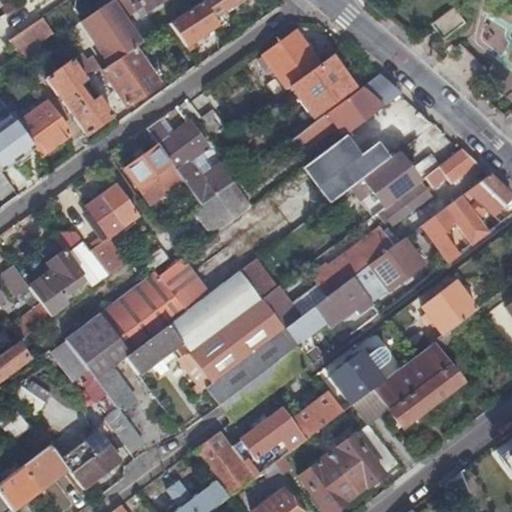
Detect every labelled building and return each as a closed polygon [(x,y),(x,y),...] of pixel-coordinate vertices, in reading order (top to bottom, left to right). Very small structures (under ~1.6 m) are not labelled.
[(128,19),(138,12),(141,15),(162,0),(109,0),(80,19),(110,61),(133,46),(141,40),(128,19)] [(238,0),(200,0),(166,23),(184,47),(217,24),(212,18),(238,0)] [(455,9),(434,24),(446,42),(468,28),(455,9)] [(41,16),(25,27),(35,43),(52,31),(41,16)] [(25,27),(20,30),(35,50),(38,48),(35,43),(25,27)] [(20,30),(9,38),(8,39),(22,59),(35,50),(20,30)] [(290,85),(320,63),(295,31),(257,59),(264,68),(269,65),(286,88),(288,87),(290,85)] [(102,66),(86,78),(87,79),(98,95),(101,98),(110,92),(108,89),(112,86),(125,107),(158,84),(133,46),(110,61),(102,66)] [(353,86),(330,56),(320,63),(290,85),(312,116),(353,86)] [(81,71),(72,59),(45,78),(86,134),(112,115),(101,98),(98,95),(89,101),(78,85),(87,79),(86,78),(81,71)] [(81,71),(86,78),(102,66),(97,59),(81,71)] [(377,73),(284,143),(295,158),(337,127),(343,136),(355,126),(361,121),(400,93),(377,73)] [(286,88),(270,99),(277,108),(294,95),(288,87),(286,88)] [(16,111),(10,115),(12,117),(33,146),(39,154),(69,133),(46,101),(21,119),(16,111)] [(200,117),(216,139),(228,131),(211,109),(200,117)] [(33,146),(12,117),(0,126),(0,169),(1,170),(33,146)] [(158,120),(145,129),(156,144),(181,177),(201,204),(234,180),(242,174),(229,157),(203,176),(189,159),(207,145),(188,121),(169,135),(158,120)] [(313,158),(302,166),(318,186),(358,155),(343,136),(313,158)] [(318,186),(329,202),(341,193),(388,158),(377,142),(360,154),(358,155),(318,186)] [(181,177),(156,144),(124,167),(149,201),(181,177)] [(476,163),(461,148),(439,165),(424,176),(432,186),(445,176),(450,183),(476,163)] [(372,190),(384,206),(418,181),(424,176),(439,165),(430,153),(409,168),(397,151),(388,158),(341,193),(346,199),(357,190),(362,197),(372,190)] [(14,188),(1,170),(0,169),(0,195),(1,197),(14,188)] [(500,222),(511,213),(511,196),(488,174),(465,191),(484,208),(480,211),(488,218),(492,215),(500,222)] [(201,204),(194,210),(212,234),(251,205),(234,180),(201,204)] [(382,211),(392,224),(429,196),(420,183),(382,211)] [(137,213),(116,184),(86,206),(89,210),(84,214),(103,238),(137,213)] [(420,225),(447,262),(458,254),(443,232),(456,223),(471,244),(487,232),(460,195),(420,225)] [(308,298),(313,305),(352,276),(368,264),(392,246),(383,233),(377,237),(373,233),(363,240),(367,245),(357,252),(355,250),(329,270),(331,272),(327,275),(324,286),(308,298)] [(392,246),(368,264),(388,290),(423,264),(404,237),(392,246)] [(121,263),(103,238),(89,248),(107,274),(121,263)] [(89,248),(82,240),(66,253),(63,250),(47,262),(52,269),(41,277),(28,286),(41,303),(50,316),(67,304),(61,295),(68,290),(65,285),(81,273),(91,286),(107,274),(89,248)] [(155,270),(158,275),(176,261),(167,248),(146,264),(152,272),(155,270)] [(158,275),(185,311),(210,292),(183,256),(176,261),(158,275)] [(52,269),(47,262),(36,270),(41,277),(52,269)] [(28,286),(12,264),(1,272),(16,294),(28,286)] [(352,276),(371,302),(388,290),(368,264),(352,276)] [(181,314),(202,343),(262,298),(240,269),(210,292),(185,311),(181,314)] [(168,324),(181,314),(185,311),(158,275),(155,270),(152,272),(65,338),(116,406),(122,409),(134,400),(110,367),(124,357),(168,324)] [(284,327),(309,360),(318,353),(314,348),(307,339),(357,302),(362,309),(371,302),(352,276),(313,305),(296,318),(284,327)] [(448,330),(475,310),(454,281),(421,306),(438,329),(442,335),(448,330)] [(262,298),(284,327),(296,318),(291,311),(275,288),(262,298)] [(206,386),(226,414),(231,421),(309,361),(309,360),(284,327),(262,298),(202,343),(189,353),(199,366),(207,376),(212,383),(206,386)] [(291,311),(296,318),(313,305),(308,298),(291,311)] [(50,316),(41,303),(11,326),(20,338),(50,316)] [(181,342),(189,353),(202,343),(181,314),(168,324),(181,342)] [(330,330),(339,342),(350,334),(341,322),(330,330)] [(124,357),(137,375),(149,366),(150,366),(154,371),(155,370),(156,371),(159,375),(167,369),(164,365),(164,363),(165,363),(160,357),(169,351),(174,347),(181,342),(168,324),(124,357)] [(442,335),(438,329),(422,340),(426,346),(432,343),(442,335)] [(456,340),(448,330),(442,335),(432,343),(439,352),(456,340)] [(418,334),(404,344),(413,356),(426,346),(422,340),(418,334)] [(16,342),(0,353),(0,377),(27,356),(16,342)] [(174,347),(183,357),(189,353),(181,342),(174,347)] [(413,356),(381,381),(372,388),(388,409),(401,426),(420,412),(417,408),(426,401),(429,405),(461,381),(439,352),(432,343),(426,346),(413,356)] [(327,377),(349,405),(350,404),(372,388),(381,381),(372,370),(386,359),(387,358),(387,356),(387,353),(386,351),(384,349),(381,348),(379,347),(376,347),(373,349),(371,352),(370,355),(370,358),(366,361),(359,353),(327,377)] [(160,357),(165,363),(173,356),(169,351),(160,357)] [(199,366),(189,353),(183,357),(186,361),(184,362),(192,372),(199,366)] [(196,384),(207,376),(199,366),(192,372),(189,374),(196,384)] [(42,423),(61,407),(34,376),(15,393),(42,423)] [(206,386),(212,383),(207,376),(196,384),(195,385),(199,392),(206,386)] [(372,388),(350,404),(366,424),(367,425),(388,409),(372,388)] [(295,418),(308,436),(310,435),(341,411),(328,393),(311,405),(303,411),(295,418)] [(300,407),(303,411),(311,405),(308,401),(300,407)] [(143,443),(116,406),(103,416),(107,422),(108,421),(123,441),(131,452),(143,443)] [(273,462),(302,440),(279,409),(265,420),(254,429),(231,447),(254,477),(273,462)] [(254,429),(265,420),(261,414),(249,423),(254,429)] [(113,449),(123,441),(108,421),(107,422),(98,429),(113,449)] [(366,424),(325,455),(326,456),(353,492),(363,485),(365,487),(398,462),(367,425),(366,424)] [(121,460),(113,449),(98,429),(97,428),(58,457),(65,466),(83,488),(121,460)] [(231,447),(218,430),(192,450),(214,479),(227,496),(254,477),(231,447)] [(65,466),(58,457),(49,445),(22,465),(0,481),(0,492),(10,507),(65,466)] [(326,456),(325,455),(298,476),(325,511),(332,511),(345,503),(343,500),(353,492),(326,456)] [(511,511),(511,505),(497,462),(464,474),(478,511),(511,511)] [(471,500),(460,472),(443,485),(452,508),(471,500)] [(226,497),(227,496),(214,479),(199,491),(186,500),(174,485),(165,491),(171,498),(176,504),(178,508),(173,511),(206,511),(212,508),(226,497)] [(311,511),(289,483),(281,489),(298,511),(311,511)] [(298,511),(281,489),(251,511),(298,511)] [(3,511),(10,507),(0,492),(0,511),(3,511)]
